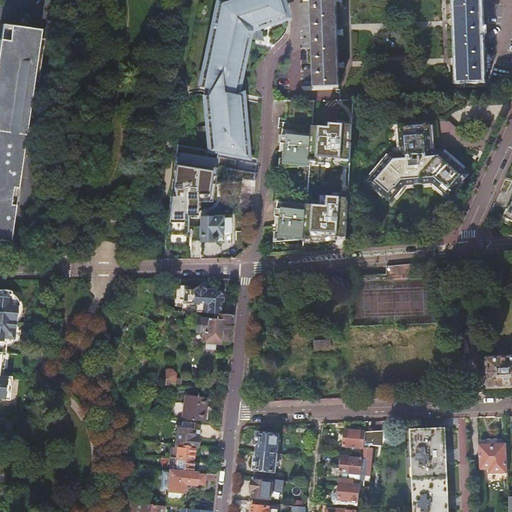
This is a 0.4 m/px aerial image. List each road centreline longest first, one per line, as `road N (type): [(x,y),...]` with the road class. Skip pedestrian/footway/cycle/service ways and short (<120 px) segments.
road 1 (residential): [(511,407),(230,421)]
road 2 (residential): [(248,266),(269,66),(296,37),(296,0)]
road 3 (residential): [(0,268),(248,266)]
road 4 (residential): [(248,266),(469,248)]
road 5 (residential): [(230,421),(248,266)]
road 6 (unclassified): [(469,248),(468,228),(511,132)]
